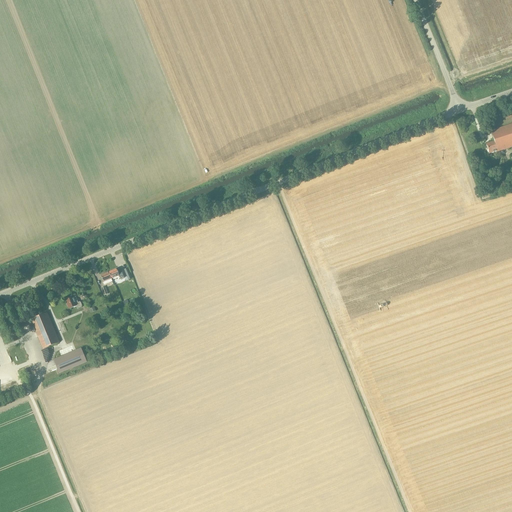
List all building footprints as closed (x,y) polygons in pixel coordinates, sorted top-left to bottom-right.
[(496,152),(511,146),(511,124),(490,131),(494,141),(486,144),(489,153),(496,151),(496,152)] [(116,269),(108,272),(111,279),(119,275),(120,279),(124,278),(120,269),(117,270),(116,269)] [(103,282),(111,279),(108,272),(100,276),(103,282)] [(75,296),(65,300),(69,309),(76,306),(77,308),(78,309),(81,307),(82,306),(80,302),(79,302),(78,302),(75,296)] [(43,349),(59,342),(47,313),(31,320),(43,349)] [(59,374),(87,362),(81,348),(53,360),(59,374)]
